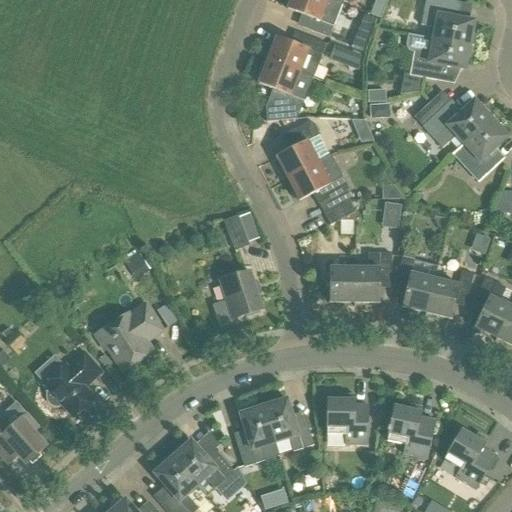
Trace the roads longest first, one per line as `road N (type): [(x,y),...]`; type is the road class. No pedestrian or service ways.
road 1 (residential): [(255,0),(222,94),(228,138),(279,243),(300,358)]
road 2 (residential): [(300,358),(263,365),(190,398),(53,511)]
road 3 (residential): [(511,405),(429,367),(376,356),(300,358)]
